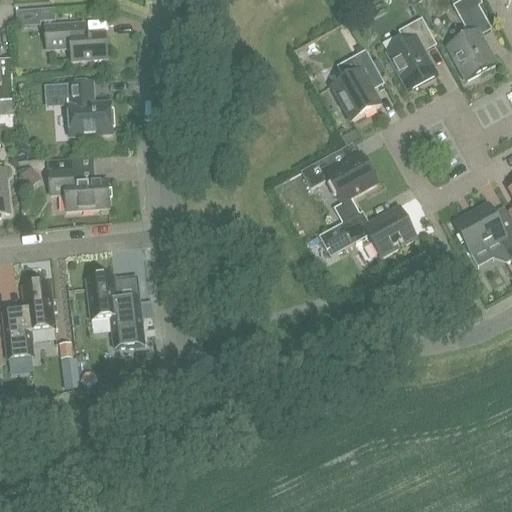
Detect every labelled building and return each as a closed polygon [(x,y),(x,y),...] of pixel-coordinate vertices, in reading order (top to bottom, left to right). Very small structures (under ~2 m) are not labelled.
[(467,84),(494,69),(478,40),(491,33),(478,9),(458,20),(468,38),(448,49),(467,84)] [(423,55),(436,48),(421,21),(398,34),(406,48),(389,58),(408,93),(436,77),(423,55)] [(86,38),(85,26),(44,28),(45,54),(69,52),(70,66),(106,63),(104,37),(86,38)] [(372,93),(385,86),(366,53),(337,69),(344,82),(331,89),(350,124),(380,108),(372,93)] [(0,75),(0,103),(13,103),(12,79),(0,79),(0,75)] [(69,141),(111,138),(109,106),(93,107),(92,85),(68,87),(69,109),(67,109),(69,141)] [(342,207),(377,188),(361,158),(349,165),(341,152),(301,175),(311,193),(329,183),(342,207)] [(48,164),(48,174),(50,199),(65,198),(66,215),(108,213),(106,183),(72,185),(71,163),(48,164)] [(0,217),(9,217),(4,172),(0,172),(0,217)] [(40,174),(26,180),(32,193),(46,186),(40,174)] [(510,263),(511,262),(511,226),(503,210),(493,216),(488,207),(452,226),(470,258),(498,243),(510,263)] [(333,231),(318,239),(329,260),(344,251),(368,238),(380,261),(415,241),(399,212),(369,228),(362,215),(333,231)] [(114,280),(86,283),(91,324),(110,322),(114,350),(144,347),(139,300),(121,302),(116,297),(114,280)] [(56,303),(52,304),(50,288),(46,288),(46,284),(43,282),(28,284),(26,287),(26,290),(22,291),(25,314),(2,317),(7,362),(34,359),(31,334),(55,331),(53,315),(57,314),(56,303)] [(77,346),(66,347),(67,364),(78,363),(77,346)] [(146,356),(132,357),(134,377),(147,373),(146,356)]
